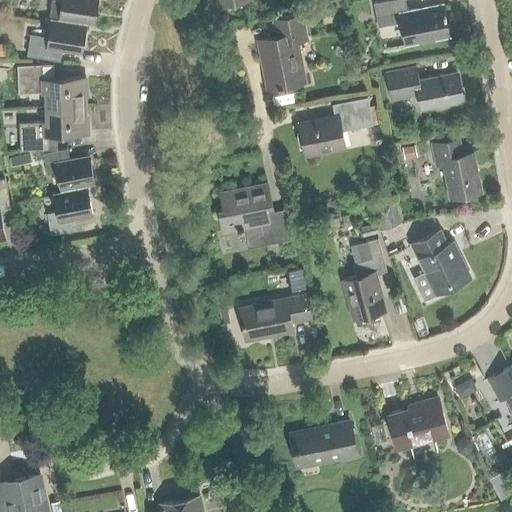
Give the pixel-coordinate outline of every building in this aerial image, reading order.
[(73,19),(86,21),(94,22),(97,0),(51,0),(50,14),(49,14),(49,15),(59,17),(59,22),(72,24),(73,19)] [(405,0),(397,0),(374,5),(379,29),(402,24),(407,46),(451,37),(445,5),(408,12),(405,0)] [(297,50),(300,49),(298,40),(307,39),(302,15),(272,21),(275,38),(256,42),(260,56),(263,56),(269,88),(303,82),(297,50)] [(61,48),(81,52),(86,21),(73,19),(72,24),(51,21),(48,37),(30,35),(27,56),(59,61),(61,48)] [(10,62),(0,60),(0,68),(4,69),(4,67),(10,67),(10,62)] [(84,95),(86,95),(85,78),(54,79),(54,64),(17,66),(18,93),(46,92),(47,107),(84,105),(84,95)] [(456,72),(420,80),(417,66),(386,72),(392,101),(420,96),(423,109),(462,101),(456,72)] [(341,131),(373,125),(367,97),(332,104),(334,116),(299,123),(305,155),(344,147),(341,131)] [(87,133),(87,116),(85,116),(84,105),(47,107),(47,122),(19,123),(20,150),(57,149),(57,134),(87,133)] [(472,152),(461,154),(458,139),(433,144),(437,166),(444,165),(451,197),(480,192),(472,152)] [(417,156),(415,144),(402,147),(404,159),(417,156)] [(73,186),(86,183),(94,182),(89,157),(69,161),(67,149),(43,153),(47,175),(57,173),(61,194),(74,191),(73,186)] [(0,218),(0,204),(9,203),(4,179),(0,179),(0,240),(4,240),(0,218)] [(290,239),(284,209),(273,212),(267,182),(220,192),(223,207),(218,208),(223,232),(237,229),(237,231),(243,229),(247,248),(290,239)] [(72,217),(92,214),(86,183),(73,186),(74,191),(61,194),(53,196),(56,211),(47,213),(51,235),(75,230),(72,217)] [(392,200),(372,207),(380,230),(400,223),(392,200)] [(379,233),(376,223),(360,228),(362,237),(379,233)] [(470,277),(452,241),(447,244),(440,229),(410,244),(424,271),(426,270),(437,293),(470,277)] [(375,275),(387,272),(378,238),(366,242),(370,259),(355,263),(359,276),(343,280),(354,318),(385,310),(375,275)] [(246,340),(293,330),(291,321),(311,317),(306,294),(271,301),(271,302),(239,308),(246,340)] [(511,406),(511,424),(506,428),(506,429),(511,426),(511,366),(481,383),(482,384),(489,380),(500,400),(493,404),(493,405),(507,398),(511,406)] [(471,378),(455,386),(460,398),(477,389),(471,378)] [(448,435),(438,398),(419,403),(420,407),(387,415),(396,448),(448,435)] [(342,458),(356,455),(349,420),(330,424),(330,426),(314,429),(314,428),(290,433),(297,466),(328,460),(327,459),(342,456),(342,458)] [(471,441),(465,437),(458,439),(455,445),(457,452),(463,455),(470,453),(473,447),(471,441)] [(6,511),(46,511),(39,475),(0,483),(6,511)] [(202,511),(199,496),(160,504),(161,510),(149,511),(202,511)]
